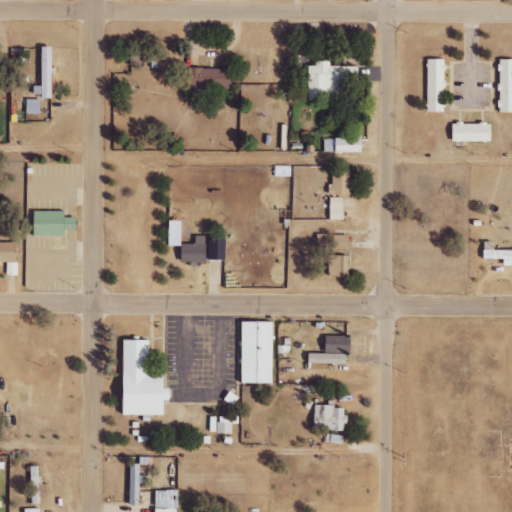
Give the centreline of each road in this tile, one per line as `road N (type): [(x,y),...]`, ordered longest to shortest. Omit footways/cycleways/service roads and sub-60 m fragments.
road 1 (residential): [(92,511),(96,0)]
road 2 (residential): [(384,511),(388,0)]
road 3 (residential): [(0,303),(511,305)]
road 4 (residential): [(511,11),(0,10)]
